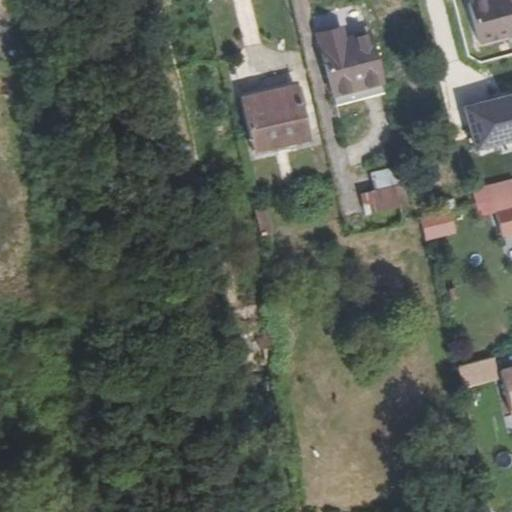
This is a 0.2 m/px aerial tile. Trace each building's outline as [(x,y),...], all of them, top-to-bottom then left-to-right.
[(463,0),(474,38),(479,37),(468,0),(463,0)] [(492,0),(468,0),(479,37),(501,31),(492,0)] [(511,0),(492,0),(501,31),(511,27),(511,0)] [(332,92),(380,79),(366,32),(342,39),(339,27),(315,33),(332,92)] [(380,79),(332,92),(335,103),(383,89),(380,79)] [(274,94),(286,143),(310,137),(298,88),(274,94)] [(511,92),(459,106),(471,152),(511,141),(511,92)] [(286,143),(274,94),(244,101),(256,151),(286,143)] [(404,162),(377,169),(386,204),(413,197),(404,162)] [(368,209),(386,204),(377,169),(373,170),(377,187),(363,190),(368,209)] [(451,205),(422,213),(427,232),(456,224),(451,205)] [(511,209),(496,214),(501,236),(511,233),(511,209)] [(461,389),(497,381),(492,358),(456,367),(461,389)] [(511,366),(496,370),(510,413),(511,412),(511,366)]
